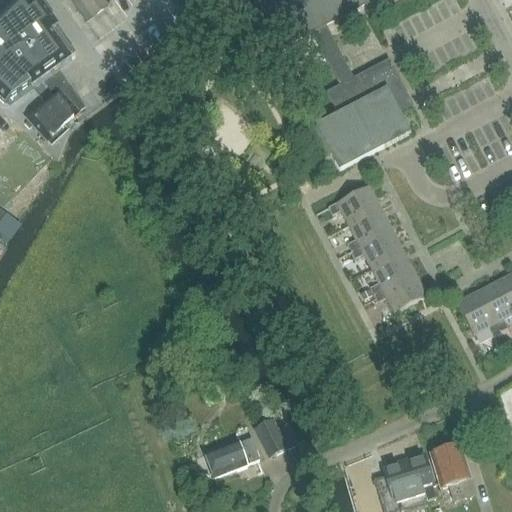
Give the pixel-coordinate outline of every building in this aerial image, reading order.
[(0,103),(5,108),(31,89),(70,61),(69,60),(75,56),(55,29),(57,28),(37,1),(36,2),(34,0),(11,0),(0,11),(0,103)] [(99,0),(78,0),(93,21),(107,11),(99,0)] [(242,0),(237,3),(266,58),(311,34),(317,46),(331,39),(325,27),(377,0),(242,0)] [(353,81),(331,39),(317,46),(339,87),(326,94),(337,117),(315,128),(339,173),(410,136),(394,105),(407,98),(388,62),(353,81)] [(71,78),(92,109),(120,90),(92,48),(69,64),(76,74),(71,78)] [(52,98),(26,121),(47,144),(65,128),(79,115),(64,98),(52,98)] [(348,228),(380,211),(368,189),(328,211),(332,218),(341,214),(348,228)] [(380,211),(348,228),(356,243),(347,247),(351,255),(391,233),(380,211)] [(391,233),(351,255),(355,262),(363,257),(371,272),(403,255),(391,233)] [(403,255),(371,272),(379,286),(370,291),(374,299),(415,277),(403,255)] [(511,276),(500,283),(511,305),(511,276)] [(426,299),(415,277),(374,299),(377,306),(386,301),(394,316),(426,299)] [(478,294),(500,335),(507,331),(503,322),(511,317),(511,305),(500,283),(478,294)] [(504,344),(500,335),(478,294),(456,306),(473,338),(488,330),(498,348),(504,344)] [(299,446),(286,421),(275,427),(272,423),(254,432),(269,461),(287,452),(299,446)] [(213,481),(259,463),(251,442),(250,443),(250,444),(240,448),(238,443),(204,456),(213,481)] [(459,486),(471,483),(460,448),(430,457),(441,492),(449,489),(453,505),(464,501),(459,486)] [(385,479),(374,483),(382,511),(413,511),(426,508),(426,510),(428,509),(426,504),(436,500),(432,488),(433,488),(424,459),(406,464),(407,466),(383,474),(385,479)]
